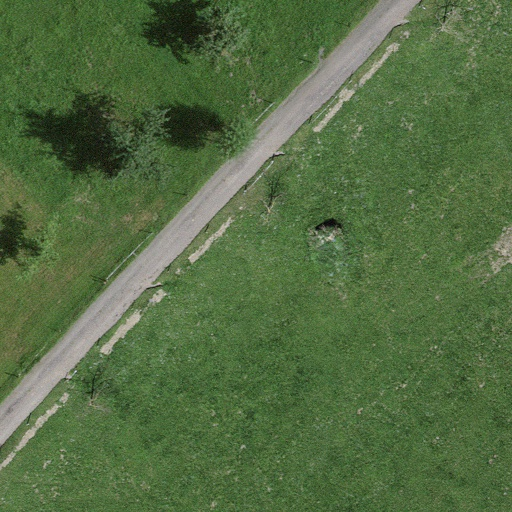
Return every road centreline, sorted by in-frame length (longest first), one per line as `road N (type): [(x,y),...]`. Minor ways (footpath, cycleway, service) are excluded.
road 1 (track): [(0,462),(282,148)]
road 2 (track): [(282,148),(417,0)]
